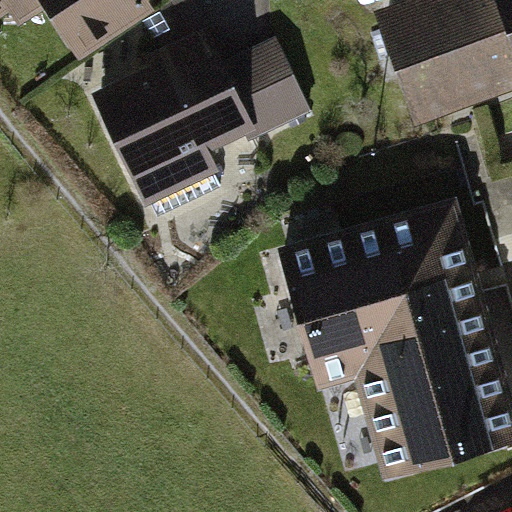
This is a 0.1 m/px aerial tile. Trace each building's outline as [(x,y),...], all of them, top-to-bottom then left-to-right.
[(0,0),(0,7),(4,4),(14,20),(39,4),(71,54),(153,2),(151,0),(0,0)] [(481,95),(511,83),(511,44),(495,0),(389,0),(365,9),(407,122),(481,95)] [(511,0),(495,0),(511,44),(511,0)] [(208,28),(89,89),(151,211),(223,175),(206,144),(241,126),(251,146),(317,112),(274,27),(222,54),(208,28)] [(381,471),(511,434),(511,401),(452,188),(271,239),(311,382),(353,371),(381,471)]
